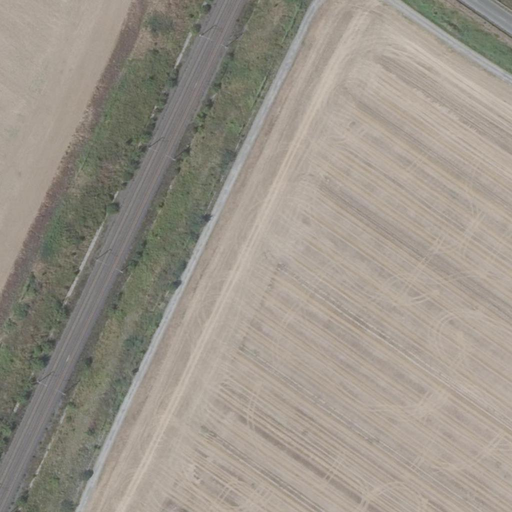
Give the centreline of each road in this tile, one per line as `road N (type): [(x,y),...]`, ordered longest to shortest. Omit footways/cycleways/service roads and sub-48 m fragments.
road 1 (unclassified): [(79,511),(317,0)]
road 2 (unclassified): [(389,0),(511,80)]
